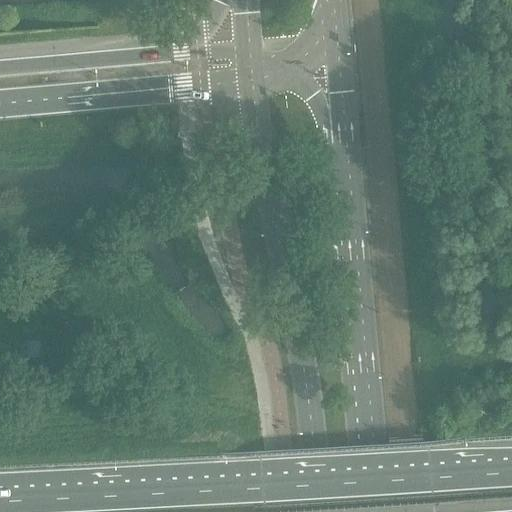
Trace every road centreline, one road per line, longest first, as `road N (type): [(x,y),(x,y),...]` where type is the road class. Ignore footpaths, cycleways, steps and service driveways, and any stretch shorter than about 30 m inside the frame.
road 1 (motorway): [(511,474),(0,503)]
road 2 (secondary): [(253,81),(309,405),(319,511)]
road 3 (secondary): [(380,511),(347,144)]
road 4 (motorway): [(0,105),(253,81)]
road 5 (motorway): [(169,55),(0,69)]
road 6 (secondary): [(347,144),(335,5)]
